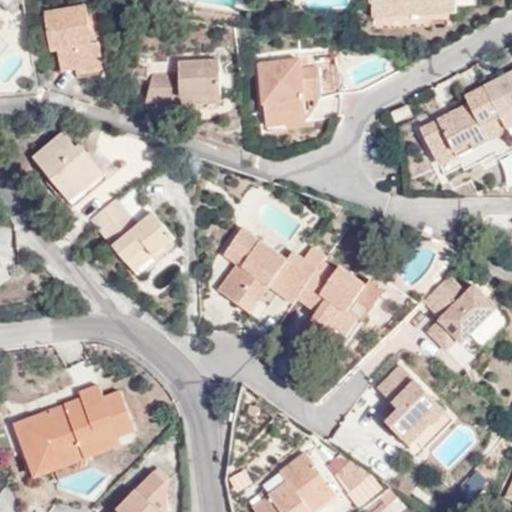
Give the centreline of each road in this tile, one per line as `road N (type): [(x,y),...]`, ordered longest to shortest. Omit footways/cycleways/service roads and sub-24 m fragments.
road 1 (residential): [(511,215),(449,221),(368,197),(346,165),(386,92),(511,28)]
road 2 (residential): [(127,319),(192,392),(209,511)]
road 3 (unknown): [(192,392),(226,367),(243,367),(319,419),(359,378)]
road 4 (residential): [(0,179),(61,258),(127,319)]
road 5 (residential): [(0,334),(127,319)]
